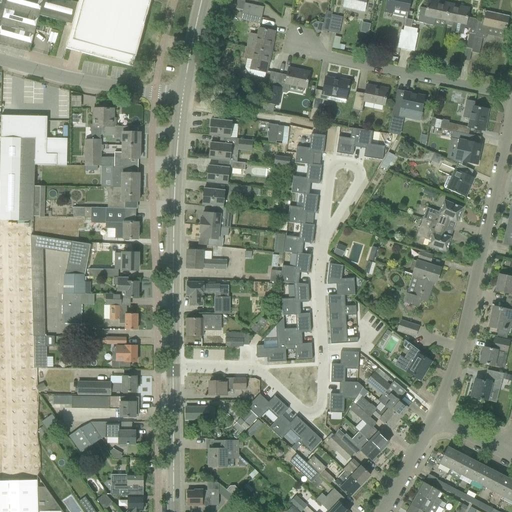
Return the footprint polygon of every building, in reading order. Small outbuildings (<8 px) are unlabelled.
[(6,0),(4,6),(39,16),(72,24),(78,3),(70,1),(65,0),(6,0)] [(72,24),(65,49),(133,67),(150,0),(78,0),(78,3),(72,24)] [(363,13),(365,3),(366,0),(344,0),(343,8),(363,13)] [(386,0),(387,1),(384,12),(393,14),(394,9),(408,12),(409,6),(410,0),(386,0)] [(436,18),(445,20),(448,4),(440,3),(428,1),(426,9),(420,8),(417,22),(424,24),(424,25),(432,26),(436,18)] [(249,16),(261,18),(264,8),(244,4),(243,11),(249,12),(249,16)] [(471,50),(478,21),(475,20),(475,19),(467,18),(468,9),(456,7),(456,6),(448,4),(445,20),(445,25),(464,29),(464,28),(470,29),(466,49),(466,48),(463,61),(469,62),(471,53),(471,50)] [(4,6),(0,22),(0,43),(30,51),(39,16),(4,6)] [(260,25),(261,18),(249,16),(249,12),(243,11),(242,14),(242,16),(241,20),(260,25)] [(322,31),(323,31),(328,32),(331,20),(332,13),(326,11),(324,18),(324,21),(322,31)] [(478,21),(471,50),(471,53),(479,54),(481,45),(482,39),(485,39),(488,27),(505,31),(508,17),(486,12),(484,21),(478,20),(478,21)] [(341,22),(337,21),(331,20),(328,32),(339,34),(341,22)] [(410,28),(404,27),(403,31),(401,30),(397,49),(406,50),(410,28)] [(416,34),(417,30),(410,28),(406,50),(414,52),(418,34),(416,34)] [(249,34),(246,48),(255,50),(255,49),(271,53),(273,45),(272,44),(274,32),(259,29),(258,35),(249,34)] [(48,42),(56,44),(58,32),(51,30),(48,42)] [(246,48),(244,58),(246,59),(244,68),(249,75),(264,78),(266,73),(268,60),(269,61),(271,53),(255,49),(255,50),(246,48)] [(264,102),(263,109),(264,110),(273,111),(274,104),(278,105),(279,98),(281,93),(281,92),(286,93),(287,92),(289,85),(306,88),(307,83),(309,73),(288,69),(286,78),(284,78),(284,75),(277,74),(275,86),(269,85),(265,103),(264,102)] [(271,72),(268,85),(269,85),(275,86),(277,74),(271,72)] [(314,96),(309,120),(320,122),(324,101),(327,102),(328,94),(346,98),(346,97),(348,89),(349,89),(349,87),(348,87),(349,81),(339,79),(338,80),(325,77),(323,87),(322,91),(321,97),(314,96)] [(364,101),(384,105),(385,99),(387,89),(379,87),(379,88),(366,86),(365,94),(355,92),(352,110),(355,111),(359,112),(362,112),(364,101)] [(391,115),(388,133),(396,135),(397,135),(400,136),(404,118),(411,120),(413,111),(420,113),(422,107),(424,97),(404,93),(402,103),(394,101),(392,111),(391,115)] [(468,128),(470,128),(474,129),(484,131),(486,123),(485,122),(487,110),(473,107),(473,103),(467,101),(463,119),(470,120),(468,128)] [(93,125),(90,125),(92,140),(100,140),(100,127),(109,127),(113,127),(113,119),(113,109),(93,109),(93,119),(93,125)] [(0,220),(33,221),(33,217),(34,187),(34,186),(35,166),(57,166),(57,155),(46,154),(46,139),(47,117),(1,116),(1,138),(1,152),(0,152),(0,220)] [(468,135),(470,128),(468,128),(449,124),(449,122),(443,120),(442,121),(435,120),(435,119),(432,118),(430,126),(447,130),(452,132),(453,132),(468,135)] [(230,138),(230,131),(231,121),(211,119),(210,126),(212,126),(211,136),(225,138),(230,138)] [(268,125),(267,131),(268,136),(276,137),(276,141),(282,141),(284,127),(277,126),(268,125)] [(129,127),(115,127),(115,135),(114,139),(122,139),(122,146),(139,146),(140,133),(129,133),(129,127)] [(338,137),(336,154),(352,156),(354,147),(353,147),(355,135),(356,129),(351,129),(350,139),(338,137)] [(355,135),(353,147),(354,147),(365,149),(363,158),(380,160),(382,161),(384,147),(370,145),(372,132),(356,129),(355,135)] [(466,142),(467,142),(468,135),(453,132),(452,132),(452,133),(451,139),(458,140),(466,142)] [(296,147),(294,164),(307,165),(312,165),(314,154),(321,155),(323,155),(325,136),(311,135),(309,148),(296,147)] [(210,142),(210,149),(211,149),(210,160),(230,162),(231,147),(251,149),(252,140),(250,140),(230,138),(225,138),(224,144),(210,142)] [(84,166),(100,166),(100,164),(100,158),(100,151),(100,147),(100,140),(85,140),(84,166)] [(458,140),(454,161),(462,162),(467,163),(477,165),(481,145),(467,142),(466,142),(458,140)] [(126,167),(128,167),(128,159),(139,159),(139,146),(122,146),(122,153),(115,153),(115,158),(115,167),(126,167)] [(388,153),(380,167),(386,170),(393,156),(388,153)] [(280,157),(279,166),(288,167),(290,159),(280,157)] [(100,164),(100,166),(100,167),(112,167),(115,167),(115,158),(100,158),(100,164)] [(232,162),(231,169),(245,170),(245,163),(232,162)] [(229,168),(218,167),(208,165),(208,172),(209,172),(208,183),(227,185),(229,168)] [(293,177),(291,193),(297,194),(303,195),(304,194),(309,195),(310,184),(319,185),(321,166),(319,166),(312,165),(307,165),(306,178),(293,177)] [(112,180),(112,187),(122,187),(139,188),(139,174),(125,174),(126,167),(115,167),(112,167),(112,180)] [(444,188),(446,189),(466,198),(474,178),(454,170),(451,178),(449,177),(448,178),(444,187),(444,188)] [(229,192),(250,194),(250,188),(229,185),(229,192)] [(34,187),(33,217),(43,217),(44,186),(34,186),(34,187)] [(139,188),(122,187),(122,188),(112,188),(112,194),(108,194),(108,208),(125,208),(125,202),(139,202),(139,188)] [(204,206),(211,207),(223,208),(224,190),(204,188),(203,195),(205,195),(204,206)] [(289,206),(287,223),(290,223),(300,225),(300,224),(305,225),(305,224),(307,213),(313,214),(315,214),(318,196),(309,195),(304,194),(303,195),(302,208),(296,207),(289,206)] [(423,219),(444,227),(446,220),(455,223),(455,222),(456,222),(462,209),(444,201),(439,212),(427,208),(423,219)] [(73,207),(73,217),(84,217),(84,214),(83,208),(73,207)] [(226,208),(223,208),(211,207),(211,214),(203,213),(202,218),(201,217),(200,222),(201,222),(201,225),(219,227),(228,228),(230,228),(232,209),(226,208)] [(123,223),(124,208),(108,208),(86,208),(83,208),(84,214),(84,217),(84,218),(90,218),(90,224),(105,224),(105,229),(115,229),(115,239),(123,239),(128,239),(138,240),(138,223),(123,223)] [(441,233),(444,227),(423,219),(417,236),(429,241),(427,247),(446,252),(450,238),(450,236),(441,233)] [(286,236),(284,253),(296,254),(302,255),(302,254),(303,243),(312,244),(314,225),(312,225),(305,224),(305,225),(300,224),(300,225),(298,238),(286,236)] [(201,229),(200,229),(199,233),(201,233),(200,238),(208,239),(207,246),(222,248),(223,236),(228,236),(228,228),(219,227),(201,225),(201,229)] [(511,233),(506,232),(504,244),(503,244),(511,246),(511,233)] [(30,235),(0,234),(0,278),(6,480),(37,480),(33,329),(33,322),(33,315),(32,307),(32,300),(32,293),(32,285),(31,278),(31,271),(31,263),(31,256),(30,236),(30,235)] [(277,235),(277,244),(284,245),(285,236),(277,235)] [(42,250),(42,238),(32,237),(30,236),(31,256),(42,256),(42,250)] [(49,251),(51,239),(42,238),(42,250),(49,251)] [(56,252),(58,240),(51,239),(49,251),(56,252)] [(56,252),(62,253),(64,241),(58,240),(56,252)] [(62,253),(69,254),(71,242),(64,241),(62,253)] [(68,260),(87,263),(90,245),(71,242),(69,254),(68,260)] [(338,243),(333,253),(342,257),(346,247),(338,243)] [(372,247),(368,260),(373,262),(377,249),(372,247)] [(226,261),(211,260),(203,260),(203,252),(187,251),(186,268),(196,269),(202,269),(226,270),(226,261)] [(420,252),(418,259),(430,263),(432,256),(420,252)] [(115,253),(115,270),(117,270),(119,270),(120,270),(118,270),(123,270),(127,271),(137,271),(138,254),(128,253),(123,253),(123,254),(115,253)] [(282,266),(280,282),(293,284),(298,284),(299,273),(308,274),(310,255),(302,254),(302,255),(296,254),(295,268),(282,266)] [(68,260),(67,266),(86,269),(87,263),(68,260)] [(375,264),(367,262),(364,273),(372,276),(375,264)] [(417,262),(413,275),(419,277),(432,281),(432,282),(436,283),(440,269),(430,266),(417,262)] [(329,264),(326,282),(327,285),(336,284),(336,295),(336,296),(344,295),(344,296),(354,295),(353,279),(341,279),(342,270),(343,266),(329,264)] [(85,274),(86,269),(67,266),(65,274),(84,274),(85,274)] [(269,283),(279,283),(280,270),(270,269),(269,283)] [(65,274),(64,274),(64,294),(82,294),(84,294),(84,282),(84,274),(65,274)] [(511,278),(499,275),(496,291),(507,294),(505,303),(511,304),(511,278)] [(406,293),(404,301),(408,303),(418,306),(420,299),(426,301),(432,282),(432,281),(419,277),(413,296),(407,294),(406,293)] [(128,278),(118,278),(118,290),(126,290),(126,298),(137,298),(137,282),(127,282),(128,278)] [(214,314),(229,314),(229,297),(220,297),(220,285),(203,285),(203,283),(196,283),(186,283),(186,296),(190,296),(190,306),(203,306),(203,296),(203,294),(214,294),(214,297),(214,314)] [(294,299),(281,299),(282,316),(295,315),(300,315),(300,314),(300,303),(309,303),(308,285),(298,284),(293,284),(294,299)] [(271,292),(270,303),(278,303),(279,292),(271,292)] [(82,294),(64,294),(62,294),(62,324),(81,324),(82,305),(82,294)] [(110,306),(121,306),(121,298),(115,298),(115,295),(105,295),(105,306),(110,306)] [(336,295),(327,296),(328,312),(355,311),(355,306),(345,307),(344,296),(344,295),(336,296),(336,295)] [(493,307),(489,327),(498,329),(497,336),(506,338),(508,331),(509,331),(511,315),(511,304),(505,303),(504,310),(493,307)] [(127,306),(121,306),(110,306),(110,319),(126,320),(126,330),(136,330),(137,314),(126,314),(127,306)] [(355,311),(328,312),(329,328),(346,327),(345,316),(356,315),(355,311)] [(284,329),(283,329),(284,346),(302,345),(302,344),(301,333),(310,332),(309,314),(300,314),(300,315),(295,315),(296,328),(284,329)] [(186,319),(186,336),(196,337),(203,337),(203,331),(203,325),(221,325),(221,316),(212,315),(202,315),(202,319),(186,319)] [(263,346),(256,346),(257,358),(267,358),(267,363),(286,362),(285,350),(284,346),(283,329),(284,329),(283,318),(276,326),(276,341),(277,348),(264,349),(263,346)] [(397,331),(405,334),(415,337),(418,327),(409,324),(400,321),(397,331)] [(346,327),(329,328),(330,344),(357,343),(357,338),(347,338),(346,327)] [(225,346),(243,347),(243,345),(249,346),(249,334),(226,333),(225,346)] [(34,347),(34,358),(34,368),(46,368),(47,347),(54,347),(54,337),(45,337),(33,337),(34,347)] [(483,348),(480,363),(503,368),(503,367),(501,367),(504,353),(506,354),(509,341),(494,338),(492,345),(495,345),(494,350),(483,348)] [(302,345),(284,346),(285,350),(294,350),(295,361),(312,360),(311,344),(302,344),(302,345)] [(431,362),(422,357),(418,354),(420,351),(411,344),(408,348),(411,350),(400,368),(412,375),(421,380),(420,379),(425,370),(426,370),(431,362)] [(136,362),(136,346),(125,346),(125,347),(114,347),(114,353),(112,353),(112,361),(119,361),(119,368),(130,368),(130,362),(136,362)] [(331,364),(330,383),(339,383),(344,383),(344,382),(345,369),(358,370),(358,353),(340,352),(340,364),(331,364)] [(61,359),(59,362),(59,364),(62,367),(64,368),(67,365),(66,363),(64,360),(61,359)] [(367,381),(367,382),(382,395),(387,398),(390,401),(385,407),(388,410),(399,419),(408,408),(397,399),(386,390),(389,386),(385,383),(389,377),(378,368),(367,381)] [(502,380),(503,374),(487,370),(485,376),(484,382),(475,379),(475,380),(473,386),(471,396),(487,401),(489,392),(499,390),(500,386),(502,380)] [(122,392),(125,392),(135,393),(136,377),(123,377),(123,384),(111,384),(111,382),(77,382),(77,395),(111,396),(111,392),(122,392)] [(221,382),(219,382),(209,382),(209,395),(227,395),(227,389),(233,389),(233,390),(245,390),(245,379),(234,379),(234,378),(226,378),(226,382),(221,382)] [(330,394),(329,413),(343,413),(344,399),(355,400),(363,388),(357,383),(344,382),(344,383),(339,383),(339,394),(330,394)] [(363,388),(359,394),(361,396),(362,397),(367,392),(363,388)] [(259,394),(247,408),(259,419),(268,410),(278,419),(281,415),(282,416),(287,410),(288,409),(274,396),(268,403),(259,394)] [(53,396),(53,405),(68,405),(68,396),(53,396)] [(81,409),(99,409),(120,409),(120,407),(125,407),(135,407),(135,405),(139,403),(139,397),(71,396),(71,407),(71,409),(81,409)] [(354,404),(363,412),(370,418),(373,414),(380,420),(379,420),(383,422),(390,429),(399,419),(388,410),(385,407),(384,406),(379,412),(377,410),(376,411),(370,405),(371,405),(362,397),(361,396),(354,404)] [(135,417),(135,407),(125,407),(120,407),(120,409),(120,417),(135,417)] [(185,420),(195,420),(214,420),(214,408),(185,408),(185,420)] [(242,434),(257,418),(249,410),(233,426),(242,434)] [(371,429),(373,427),(376,424),(370,418),(363,412),(358,417),(366,425),(371,429)] [(278,419),(269,428),(281,440),(290,430),(300,439),(300,440),(309,429),(296,417),(295,418),(290,423),(282,416),(281,415),(278,419)] [(55,425),(49,417),(41,423),(47,431),(55,425)] [(257,420),(254,424),(259,428),(262,425),(257,420)] [(105,422),(90,422),(90,423),(101,438),(105,438),(118,438),(118,444),(119,444),(119,446),(120,447),(124,447),(126,446),(126,444),(135,445),(135,432),(132,431),(132,422),(105,422)] [(80,454),(101,438),(90,423),(68,437),(80,454)] [(359,432),(364,437),(365,438),(370,442),(380,452),(389,442),(381,436),(378,433),(374,429),(373,427),(371,429),(366,425),(359,432)] [(300,439),(291,449),(295,452),(302,445),(310,453),(321,440),(309,429),(300,440),(300,439)] [(338,429),(334,435),(335,435),(338,438),(340,440),(344,435),(338,429)] [(336,452),(344,444),(340,440),(338,438),(335,435),(334,436),(332,434),(327,439),(329,441),(327,443),(336,452)] [(340,440),(344,444),(345,445),(355,453),(359,449),(360,448),(357,445),(345,434),(344,435),(340,440)] [(365,438),(364,437),(357,445),(360,448),(359,449),(364,454),(371,461),(380,452),(370,442),(365,438)] [(239,449),(239,448),(239,443),(239,441),(229,441),(219,442),(219,450),(209,450),(209,467),(219,467),(226,467),(233,467),(233,459),(234,459),(234,454),(238,454),(239,454),(239,449)] [(439,464),(450,469),(459,454),(448,448),(439,464)] [(247,463),(238,454),(238,466),(244,466),(247,463)] [(450,469),(461,475),(469,459),(459,454),(450,469)] [(319,475),(307,464),(302,459),(301,460),(296,455),(290,461),(295,466),(294,466),(302,475),(304,473),(313,481),(319,475)] [(329,485),(334,480),(324,470),(326,468),(313,456),(307,464),(319,475),(329,485)] [(461,475),(472,480),(480,465),(469,459),(461,475)] [(344,472),(360,486),(370,476),(360,467),(354,461),(344,472)] [(472,480),(482,486),(490,470),(480,465),(472,480)] [(482,486),(493,491),(501,476),(490,470),(482,486)] [(340,488),(342,490),(349,497),(360,486),(344,472),(334,482),(340,488)] [(122,496),(127,496),(143,496),(143,487),(143,475),(133,475),(127,475),(111,475),(111,480),(111,487),(111,495),(120,495),(120,496),(122,496)] [(437,480),(428,475),(425,480),(434,485),(440,489),(443,483),(437,480)] [(504,497),(511,481),(501,476),(493,491),(504,497)] [(0,511),(37,511),(36,480),(0,481),(0,511)] [(439,492),(424,483),(417,494),(439,506),(442,501),(436,498),(439,492)] [(450,487),(443,483),(440,489),(447,492),(450,487)] [(218,484),(218,490),(209,490),(209,491),(202,491),(202,490),(198,490),(194,490),(194,491),(186,491),(186,506),(197,506),(202,506),(218,506),(218,494),(221,495),(229,502),(234,497),(226,490),(218,484)] [(229,486),(226,490),(234,497),(239,491),(234,486),(229,486)] [(46,487),(38,487),(38,511),(63,511),(55,500),(46,487)] [(458,491),(455,496),(462,500),(464,494),(458,491)] [(321,505),(328,511),(348,511),(349,511),(342,505),(339,502),(329,494),(326,498),(320,504),(321,505)] [(417,494),(411,506),(422,511),(435,511),(439,506),(417,494)] [(462,500),(470,504),(472,505),(475,500),(464,494),(462,500)] [(96,501),(100,507),(110,500),(105,495),(96,501)] [(143,496),(127,496),(127,511),(126,511),(139,511),(140,511),(143,511),(143,496)] [(296,496),(290,502),(300,511),(302,511),(307,506),(296,496)] [(472,505),(476,507),(483,511),(486,505),(475,500),(472,505)] [(94,511),(88,502),(82,506),(86,511),(94,511)]
